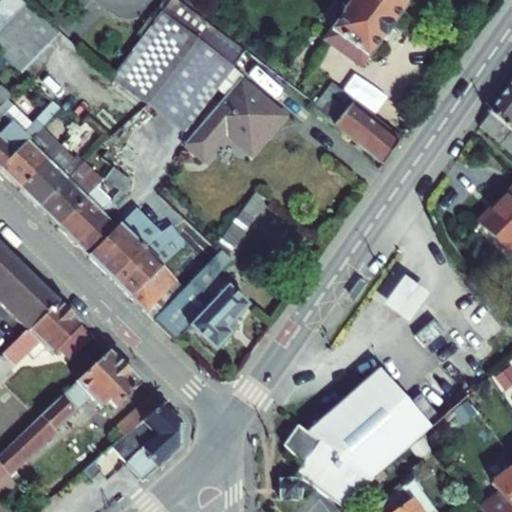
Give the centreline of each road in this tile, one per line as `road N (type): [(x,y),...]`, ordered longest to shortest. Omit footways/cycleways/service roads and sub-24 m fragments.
road 1 (secondary): [(511,23),(227,428)]
road 2 (tertiary): [(227,428),(0,198)]
